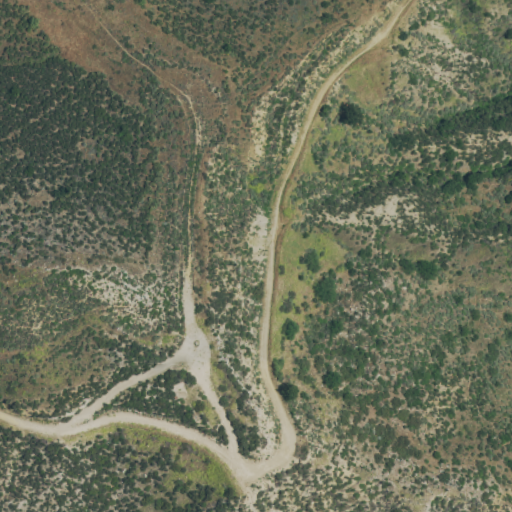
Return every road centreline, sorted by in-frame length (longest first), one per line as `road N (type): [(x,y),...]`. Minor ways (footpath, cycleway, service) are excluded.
road 1 (track): [(0,413),(65,430),(118,416),(156,422),(240,466),(282,453),(288,430),(262,363),(278,188),(322,85),(405,0)]
road 2 (track): [(52,429),(188,351),(188,280)]
road 3 (track): [(188,351),(232,436),(231,462)]
